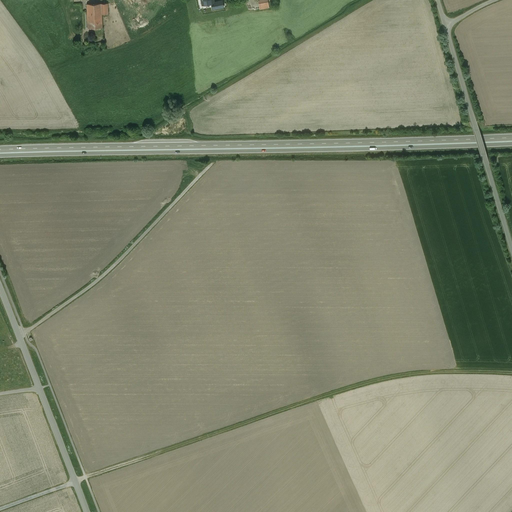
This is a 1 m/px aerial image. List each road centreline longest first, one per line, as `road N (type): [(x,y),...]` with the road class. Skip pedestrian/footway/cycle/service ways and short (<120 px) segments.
road 1 (track): [(511,373),(375,380),(0,509)]
road 2 (trunk): [(0,156),(511,144)]
road 3 (trunk): [(511,138),(0,149)]
road 4 (track): [(18,334),(106,272),(213,162)]
road 5 (tertiary): [(87,511),(0,287)]
road 6 (unclassified): [(511,248),(445,25)]
